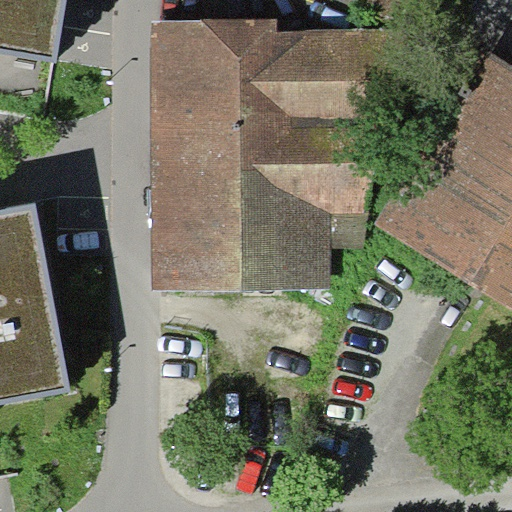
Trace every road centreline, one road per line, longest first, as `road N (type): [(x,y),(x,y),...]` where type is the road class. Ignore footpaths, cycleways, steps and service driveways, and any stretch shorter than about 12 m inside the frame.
road 1 (residential): [(126,0),(128,511)]
road 2 (residential): [(262,511),(511,495)]
